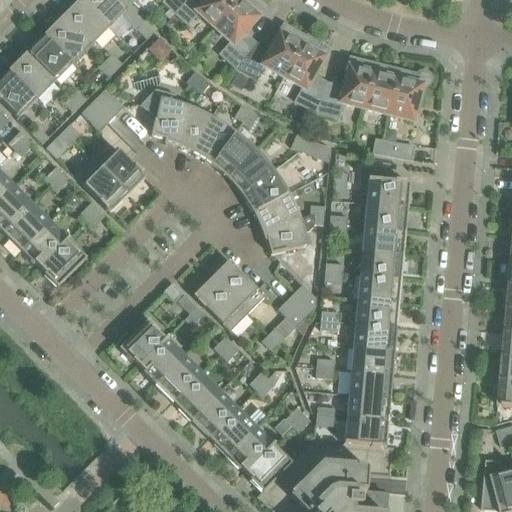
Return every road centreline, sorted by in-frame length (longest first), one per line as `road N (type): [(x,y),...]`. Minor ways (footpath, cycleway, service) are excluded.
road 1 (residential): [(433,511),(475,37)]
road 2 (residential): [(184,189),(41,335)]
road 3 (residential): [(74,369),(216,223)]
road 4 (residential): [(74,369),(218,511)]
road 5 (residential): [(475,37),(393,25),(329,0)]
